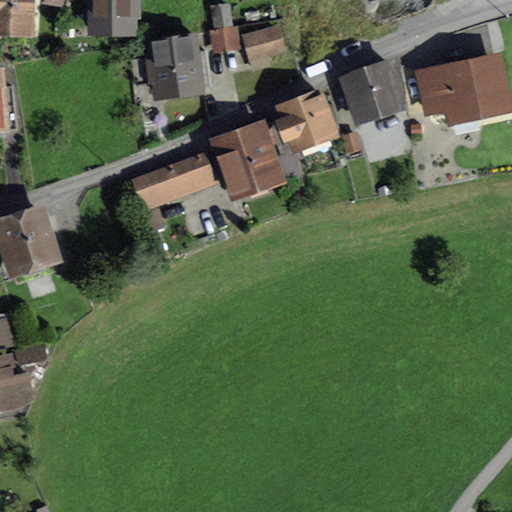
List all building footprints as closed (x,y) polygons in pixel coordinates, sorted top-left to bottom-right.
[(0,0),(0,29),(33,30),(34,8),(32,8),(32,0),(0,0)] [(89,0),(90,30),(135,29),(134,15),(139,15),(139,0),(89,0)] [(246,37),(252,58),(282,49),(277,29),(246,37)] [(156,58),(160,93),(196,88),(188,38),(148,43),(150,59),(156,58)] [(369,66),(353,75),(354,79),(343,83),(354,118),(396,104),(386,74),(391,72),(387,61),(369,66)] [(504,105),(495,61),(421,77),(429,111),(453,106),(455,116),(504,105)] [(0,130),(15,129),(12,87),(0,87),(0,130)] [(286,110),(298,143),(335,129),(323,97),(316,99),(286,110)] [(222,139),(239,189),(280,175),(269,145),(277,142),(270,122),(222,139)] [(279,158),(285,179),(300,175),(294,154),(279,158)] [(141,185),(145,197),(146,199),(149,198),(151,204),(190,190),(188,183),(208,175),(201,156),(139,180),(141,185)] [(149,198),(146,199),(145,197),(137,201),(138,211),(156,259),(165,256),(154,227),(159,225),(151,204),(149,198)] [(39,211),(0,224),(0,228),(13,269),(67,251),(55,215),(42,219),(39,211)] [(0,322),(0,345),(14,343),(9,320),(0,322)] [(18,350),(20,365),(45,361),(43,345),(18,350)] [(0,405),(16,403),(16,401),(31,398),(26,373),(11,376),(8,360),(0,361),(0,405)]
